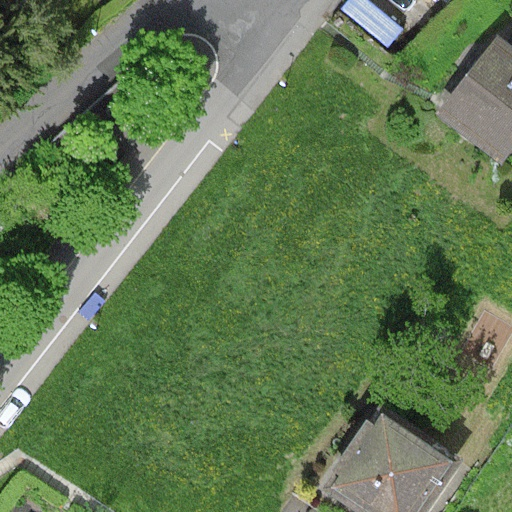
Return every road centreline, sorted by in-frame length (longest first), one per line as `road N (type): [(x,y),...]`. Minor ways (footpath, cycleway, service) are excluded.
road 1 (residential): [(229,14),(242,41),(237,74),(0,396)]
road 2 (residential): [(0,151),(119,43),(201,5),(229,14)]
